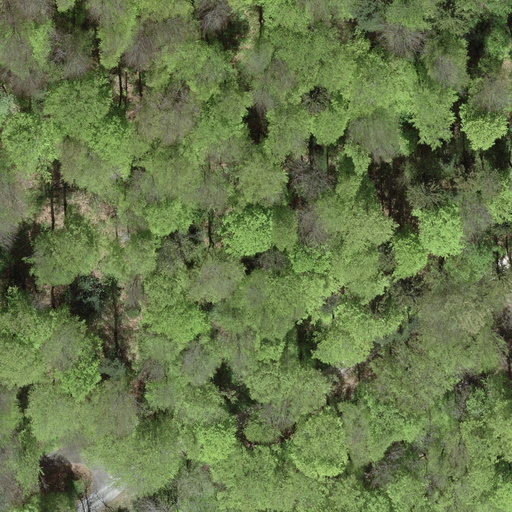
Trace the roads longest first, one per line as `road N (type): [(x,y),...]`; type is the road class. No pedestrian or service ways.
road 1 (track): [(113,484),(349,360),(511,259)]
road 2 (track): [(511,302),(268,511)]
road 3 (track): [(297,484),(219,471),(130,490),(113,484)]
road 4 (track): [(113,484),(83,464),(57,461),(0,484)]
